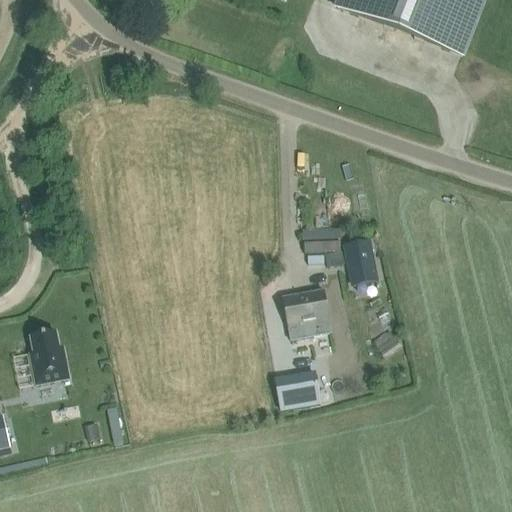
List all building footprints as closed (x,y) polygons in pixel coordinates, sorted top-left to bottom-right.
[(341,0),(338,11),(461,58),(483,0),(341,0)] [(421,104),(411,128),(425,134),(436,110),(421,104)] [(301,231),(302,241),(343,239),(342,229),(301,231)] [(340,241),(302,243),(302,254),(341,252),(340,241)] [(369,244),(345,249),(353,288),(376,284),(369,244)] [(327,271),(344,267),(342,255),(325,258),(327,271)] [(331,336),(323,293),(283,301),(291,343),(331,336)] [(369,304),(372,309),(381,304),(378,299),(369,304)] [(393,338),(388,331),(372,342),(377,350),(376,350),(384,361),(401,349),(394,338),(393,338)] [(34,356),(30,357),(36,388),(69,382),(63,350),(59,351),(56,336),(30,340),(34,356)] [(0,398),(2,410),(29,405),(17,341),(0,344),(0,398)] [(315,374),(274,382),(280,415),(321,407),(315,374)] [(3,417),(0,417),(0,449),(10,447),(3,417)] [(100,441),(97,426),(84,429),(87,444),(100,441)]
